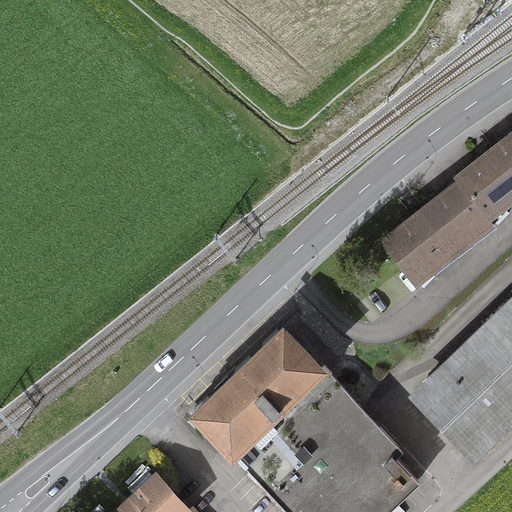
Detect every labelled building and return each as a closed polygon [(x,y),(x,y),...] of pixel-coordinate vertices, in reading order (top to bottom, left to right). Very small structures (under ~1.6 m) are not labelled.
[(483,157),(458,176),(461,180),(492,219),(511,203),(511,134),(494,148),(493,147),(482,155),(483,157)] [(414,217),(385,239),(418,282),(495,223),(492,219),(461,180),(434,201),(433,200),(413,216),(414,217)] [(472,454),(511,415),(511,303),(416,396),(472,454)] [(396,504),(420,481),(317,371),(321,368),(285,329),(198,412),(234,450),(291,511),(387,511),(395,505),(396,504)] [(120,511),(184,511),(186,510),(182,506),(157,478),(120,511)]
